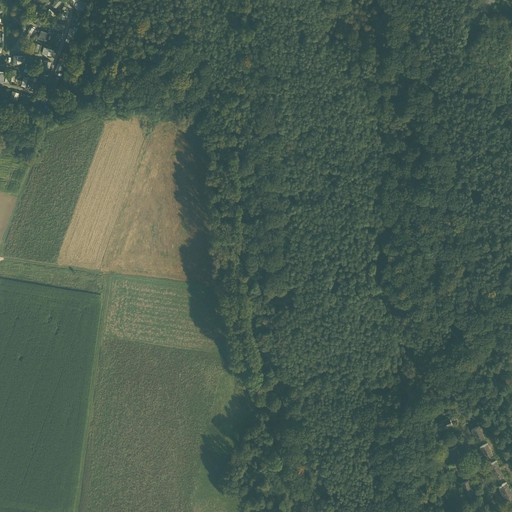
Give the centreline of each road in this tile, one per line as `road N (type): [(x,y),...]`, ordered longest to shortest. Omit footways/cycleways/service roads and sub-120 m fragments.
road 1 (track): [(401,507),(392,465),(411,407),(460,372),(490,301),(448,172),(426,68),(399,0)]
road 2 (track): [(0,258),(223,291),(236,356)]
road 3 (track): [(74,511),(109,274)]
road 4 (track): [(0,252),(43,129),(84,121),(103,98)]
road 5 (track): [(89,0),(43,129)]
